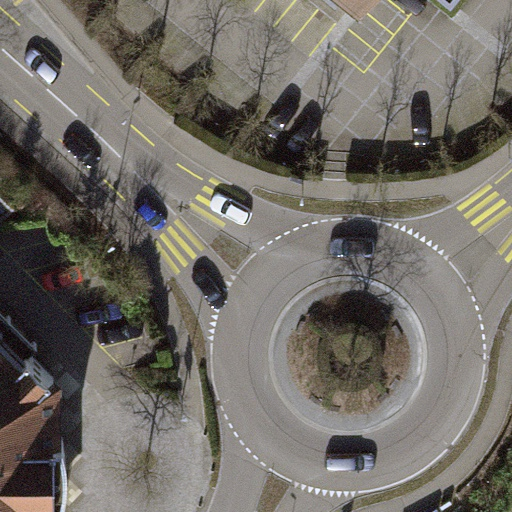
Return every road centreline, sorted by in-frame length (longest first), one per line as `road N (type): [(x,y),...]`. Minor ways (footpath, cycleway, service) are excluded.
road 1 (secondary): [(0,43),(269,282)]
road 2 (secondary): [(299,450),(332,460),(367,458),(425,422),(450,358),(429,293)]
road 3 (secondary): [(269,282),(240,340),(241,373),(271,431),(299,450)]
road 4 (secondary): [(429,293),(402,268),(333,251),(269,282)]
